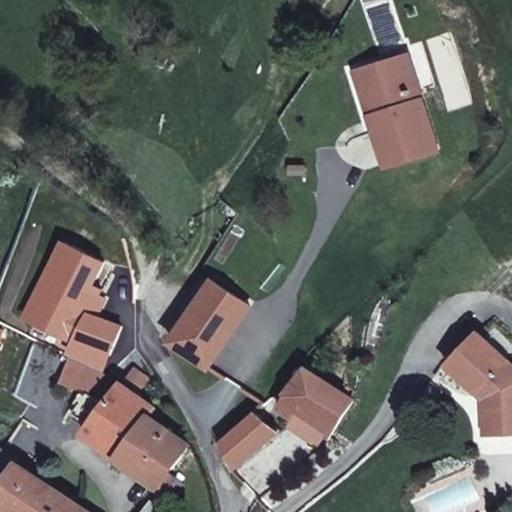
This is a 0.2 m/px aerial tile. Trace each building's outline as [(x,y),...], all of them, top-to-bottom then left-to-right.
[(375,80),(383,109),(373,113),(387,164),(442,149),(416,54),(384,62),(389,76),(375,80)] [(375,80),(389,76),(384,62),(360,68),(373,113),(383,109),(375,80)] [(83,148),(77,157),(86,164),(92,153),(83,148)] [(188,357),(182,367),(197,377),(203,368),(213,373),(256,309),(211,283),(168,339),(171,346),(188,357)] [(122,348),(126,332),(117,330),(118,322),(82,312),(72,342),(109,354),(112,345),(122,348)] [(511,363),(477,333),(447,366),(475,389),(480,385),(488,394),(484,397),(485,418),(500,416),(501,434),(511,433),(511,363)] [(60,380),(90,392),(92,393),(101,370),(67,358),(60,380)] [(135,390),(141,381),(143,378),(129,369),(121,381),(135,390)] [(332,432),(336,427),(347,410),(354,400),(305,372),(279,412),(293,421),(299,411),(332,432)] [(90,392),(60,380),(50,411),(71,417),(90,392)] [(171,474),(161,467),(180,441),(142,411),(150,401),(135,390),(121,381),(84,435),(149,482),(160,489),(171,474)] [(488,394),(480,385),(475,389),(484,397),(488,394)] [(259,410),(215,448),(240,476),(282,439),(269,424),(275,419),(270,412),(265,417),(259,410)] [(501,434),(500,416),(485,418),(485,435),(501,434)] [(87,511),(29,471),(54,439),(23,419),(2,453),(15,462),(0,486),(0,504),(10,511),(87,511)]
